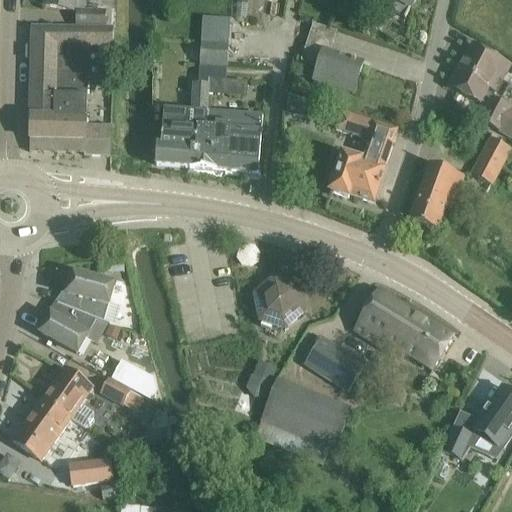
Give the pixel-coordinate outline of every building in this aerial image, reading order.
[(73,0),(46,0),(45,6),(72,11),(73,0)] [(412,10),(416,0),(365,0),(376,5),(377,3),(404,17),(404,19),(405,19),(410,9),(412,10)] [(106,11),(76,11),(76,25),(106,26),(106,11)] [(336,32),(317,26),(312,24),(299,61),(319,67),(314,81),(333,87),(336,80),(354,86),(351,93),(353,94),(362,65),(355,62),(355,61),(352,60),(351,61),(329,54),(336,32)] [(30,140),(29,153),(44,153),(44,152),(45,141),(84,142),(84,154),(84,157),(110,158),(110,156),(110,136),(110,128),(86,128),(87,77),(88,50),(91,50),(113,50),(113,32),(88,31),(61,30),(53,30),(33,30),(32,60),(30,140)] [(200,70),(226,71),(226,69),(228,69),(229,46),(201,45),(200,70)] [(511,67),(511,66),(490,55),(473,46),(460,69),(458,68),(448,87),(479,103),(487,89),(498,95),(511,67)] [(156,145),(155,166),(189,169),(190,169),(192,149),(197,149),(198,128),(204,129),(205,114),(206,114),(207,113),(208,96),(209,86),(208,86),(209,80),(226,82),(226,81),(226,71),(200,70),(199,85),(194,85),(192,111),(186,111),(165,109),(164,109),(161,146),(156,145)] [(209,80),(208,86),(209,86),(208,96),(248,98),(249,82),(226,81),(226,82),(209,80)] [(288,97),(285,115),(295,118),(300,100),(288,97)] [(511,110),(510,110),(493,99),(481,120),(511,137),(511,110)] [(336,174),(330,193),(348,199),(349,196),(373,204),(385,170),(384,170),(392,146),(397,132),(397,131),(378,125),(342,112),(336,130),(367,140),(359,162),(342,156),(336,174)] [(262,117),(207,113),(206,114),(205,114),(204,129),(198,128),(197,149),(192,149),(190,169),(258,175),(261,132),(262,117)] [(490,141),(470,177),(490,188),(510,151),(490,141)] [(430,164),(409,221),(437,231),(445,208),(452,211),(464,177),(430,164)] [(241,263),(259,265),(262,247),(243,245),(241,263)] [(58,305),(58,306),(96,321),(103,324),(115,282),(93,276),(91,281),(73,276),(67,295),(66,294),(62,307),(58,305)] [(303,313),(305,314),(306,312),(303,312),(298,288),(300,287),(299,286),(298,287),(275,280),(274,277),(273,278),(274,280),(256,296),(254,295),(253,296),(255,297),(260,321),(258,322),(259,323),(261,322),(284,329),(284,331),(285,331),(285,329),(303,313)] [(433,372),(443,356),(453,339),(378,293),(367,310),(354,331),(401,361),(405,355),(433,372)] [(96,321),(58,306),(57,306),(59,307),(53,318),(50,316),(40,334),(77,355),(96,321)] [(110,327),(107,335),(117,339),(120,332),(110,327)] [(321,338),(304,366),(348,393),(365,366),(321,338)] [(277,369),(258,362),(253,376),(251,376),(246,389),(255,399),(268,397),(273,385),(272,383),(277,369)] [(117,365),(108,380),(156,403),(159,399),(154,388),(117,365)] [(64,369),(42,400),(71,421),(83,430),(84,429),(89,427),(93,421),(93,414),(81,406),(93,390),(64,369)] [(130,393),(108,380),(100,394),(123,407),(130,393)] [(260,423),(329,450),(336,453),(353,410),(277,380),(260,423)] [(460,413),(442,453),(448,456),(461,462),(470,451),(480,436),(482,437),(489,442),(490,442),(490,443),(493,445),(494,444),(494,443),(504,428),(505,429),(508,431),(509,432),(510,432),(510,431),(511,428),(511,395),(502,388),(488,407),(487,407),(488,408),(486,410),(484,413),(483,413),(482,413),(483,414),(478,421),(476,424),(472,422),(473,419),(460,413)] [(42,400),(12,442),(41,462),(55,442),(71,421),(42,400)] [(0,469),(0,473),(9,479),(18,466),(7,459),(0,469)] [(109,460),(68,466),(71,487),(111,481),(109,460)] [(464,477),(447,511),(465,511),(478,484),(464,477)] [(114,487),(99,490),(101,500),(116,497),(114,487)] [(481,511),(490,499),(481,493),(468,511),(481,511)]
